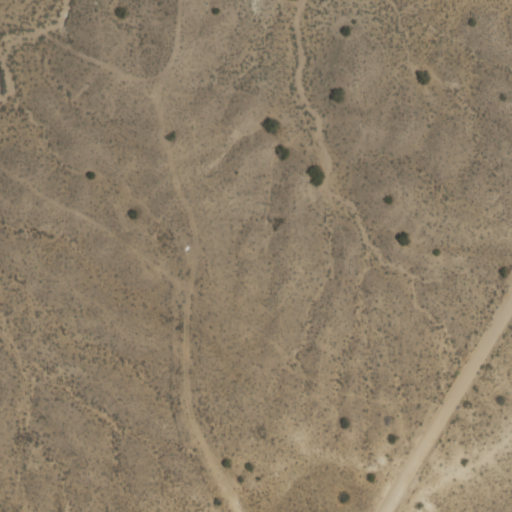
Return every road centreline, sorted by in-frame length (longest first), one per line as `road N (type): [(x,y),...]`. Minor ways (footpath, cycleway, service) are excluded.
road 1 (residential): [(380,511),(511,296)]
road 2 (track): [(236,511),(180,423),(180,331)]
